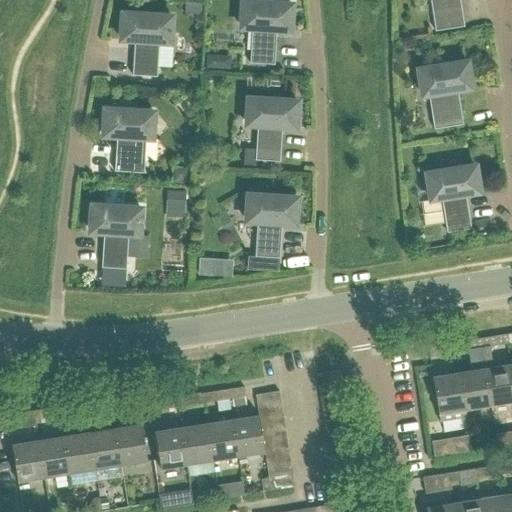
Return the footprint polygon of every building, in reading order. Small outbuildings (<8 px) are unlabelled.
[(464,27),(459,0),(429,0),(434,31),(464,27)] [(290,31),(291,4),(242,1),(240,28),(251,29),(249,63),(274,65),(276,30),(290,31)] [(170,43),(171,16),(121,13),(120,40),(134,41),(131,76),(156,77),(158,43),(170,43)] [(466,61),(417,69),(421,96),(428,95),(433,129),(462,125),(457,91),(471,88),(466,61)] [(295,128),(297,101),(247,98),(245,125),(256,126),(255,149),(244,149),(243,165),(254,166),(255,160),(279,162),(281,127),(295,128)] [(152,139),(154,112),(104,109),(102,136),(116,137),(114,171),(143,173),(145,139),(152,139)] [(470,229),(465,195),(479,192),(474,166),(425,173),(430,200),(440,199),(446,233),(470,229)] [(295,225),(297,198),(247,195),(245,222),(256,222),(254,257),(279,258),(281,224),(295,225)] [(139,235),(141,208),(91,205),(89,232),(103,233),(101,268),(126,269),(128,235),(139,235)] [(213,275),(214,259),(199,258),(198,274),(213,275)] [(511,403),(511,377),(510,363),(492,366),(489,346),(497,345),(496,336),(480,338),(490,407),(511,403)] [(465,411),(490,407),(480,338),(463,341),(465,350),(468,350),(471,370),(458,372),(465,411)] [(430,356),(446,354),(456,352),(454,342),(428,347),(430,356)] [(318,386),(342,382),(340,371),(316,375),(318,386)] [(466,418),(465,411),(458,372),(432,376),(439,422),(466,418)] [(320,398),(344,395),(342,382),(318,386),(320,398)] [(245,396),(244,387),(227,390),(229,399),(232,398),(234,405),(245,403),(244,396),(245,396)] [(212,402),(229,399),(227,390),(211,392),(212,402)] [(257,407),(280,403),(278,391),(255,395),(257,407)] [(176,398),(177,407),(194,404),(192,395),(176,398)] [(322,410),(346,406),(344,395),(320,398),(322,410)] [(110,399),(111,408),(128,405),(126,396),(110,399)] [(161,410),(177,407),(176,398),(160,401),(161,410)] [(95,410),(111,408),(110,399),(94,401),(95,410)] [(259,419),(282,415),(280,403),(257,407),(258,413),(259,419)] [(58,406),(60,416),(77,413),(75,404),(58,406)] [(43,418),(60,416),(58,406),(42,409),(43,418)] [(324,422),(348,418),(346,406),(322,410),(324,422)] [(10,429),(35,424),(33,410),(7,414),(10,429)] [(261,431),(259,419),(258,413),(232,418),(238,457),(264,453),(262,442),(261,431)] [(261,431),(284,427),(282,415),(259,419),(261,431)] [(212,461),(238,457),(232,418),(206,422),(212,461)] [(326,434),(349,430),(348,418),(324,422),(326,434)] [(186,465),(212,461),(206,422),(180,426),(186,465)] [(114,428),(120,466),(147,462),(141,423),(114,428)] [(160,469),(186,465),(180,426),(154,430),(160,469)] [(262,442),(286,439),(284,427),(261,431),(262,442)] [(114,428),(89,432),(95,470),(120,466),(114,428)] [(511,429),(499,431),(500,442),(511,441),(511,429)] [(327,446),(351,442),(349,430),(326,434),(327,446)] [(89,432),(63,436),(69,474),(69,475),(71,486),(97,482),(95,470),(89,432)] [(63,436),(37,440),(43,479),(69,475),(69,474),(63,436)] [(264,454),(288,451),(286,439),(262,442),(264,453),(264,454)] [(444,439),(431,442),(433,457),(447,454),(444,439)] [(17,483),(43,479),(37,440),(11,444),(17,483)] [(351,442),(327,446),(329,458),(353,454),(351,442)] [(266,466),(290,463),(288,451),(264,454),(266,466)] [(268,478),(292,474),(290,463),(266,466),(268,478)] [(474,469),(475,479),(492,476),(491,466),(474,469)] [(476,483),(475,479),(474,469),(458,472),(460,486),(476,483)] [(425,494),(451,490),(448,473),(422,477),(425,494)] [(292,474),(268,478),(270,490),(294,486),(292,474)] [(506,511),(504,494),(478,498),(480,511),(506,511)] [(454,511),(480,511),(478,498),(453,502),(454,511)] [(349,511),(366,509),(364,499),(348,502),(349,511)] [(427,511),(454,511),(453,502),(427,506),(427,511)]
